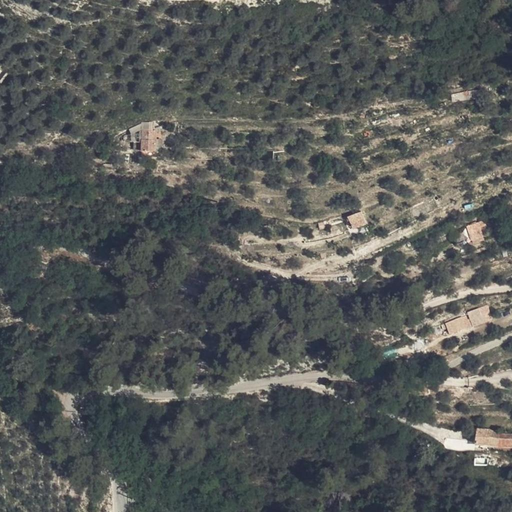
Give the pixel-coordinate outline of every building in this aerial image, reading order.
[(466,91),(451,95),(452,102),(468,98),(466,91)] [(142,135),(142,125),(138,127),(131,130),(131,136),(142,135)] [(156,135),(156,125),(142,125),(142,135),(156,135)] [(155,144),(156,135),(142,135),(131,136),(131,145),(139,145),(155,144)] [(356,226),(369,221),(364,209),(352,214),(353,219),(356,226)] [(466,226),(470,235),(482,229),(481,227),(485,225),(482,219),(466,226)] [(482,229),(470,235),(472,239),(483,233),(482,229)] [(489,300),(468,306),(469,309),(462,311),(466,324),(493,315),(489,300)] [(505,424),(479,419),(478,433),(493,436),(502,438),(503,435),(505,424)] [(511,425),(505,424),(503,435),(511,436),(511,425)]
